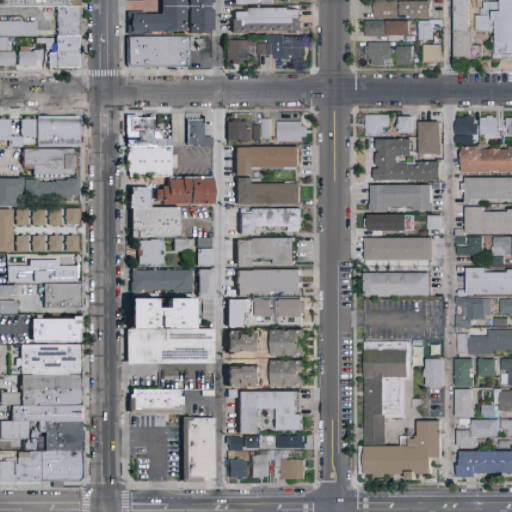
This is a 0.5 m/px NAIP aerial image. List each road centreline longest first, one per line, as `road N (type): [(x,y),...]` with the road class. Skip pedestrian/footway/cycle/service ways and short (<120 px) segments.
road 1 (residential): [(333,511),(337,0)]
road 2 (residential): [(0,508),(511,505)]
road 3 (residential): [(0,93),(511,92)]
road 4 (secondary): [(109,443),(108,156)]
